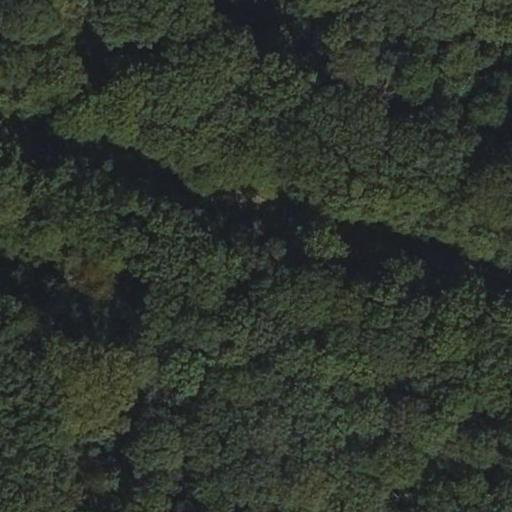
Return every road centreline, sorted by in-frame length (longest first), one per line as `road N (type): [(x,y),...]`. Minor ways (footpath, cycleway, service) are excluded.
road 1 (track): [(73,511),(152,364),(190,316),(208,270),(185,227),(189,188)]
road 2 (track): [(189,188),(511,268)]
road 3 (unknown): [(189,188),(0,132)]
